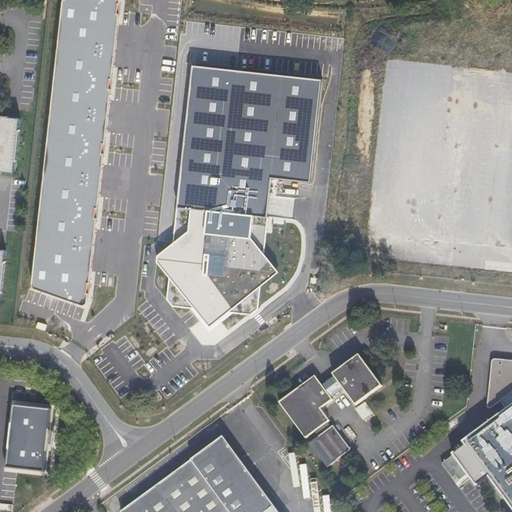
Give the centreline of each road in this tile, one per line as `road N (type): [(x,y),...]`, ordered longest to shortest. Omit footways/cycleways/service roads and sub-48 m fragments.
road 1 (residential): [(131,453),(354,294),(511,308)]
road 2 (residential): [(131,453),(74,372),(35,349),(0,345)]
